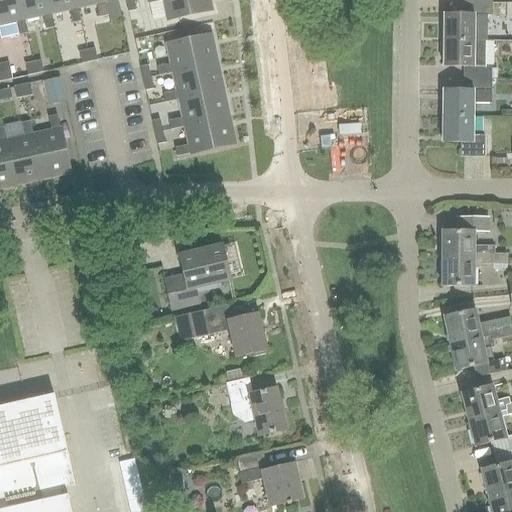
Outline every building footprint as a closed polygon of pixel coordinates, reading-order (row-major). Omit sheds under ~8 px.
[(27,34),(24,20),(19,0),(0,0),(0,25),(15,22),(18,36),(27,34)] [(19,0),(24,20),(42,16),(45,30),(54,28),(51,14),(47,0),(19,0)] [(47,0),(51,14),(69,10),(72,24),(81,22),(78,8),(75,0),(47,0)] [(75,0),(78,8),(96,4),(99,18),(108,16),(104,0),(75,0)] [(135,11),(132,0),(126,0),(125,0),(127,12),(135,11)] [(208,0),(147,0),(149,4),(163,1),(167,20),(211,11),(208,0)] [(491,19),(491,5),(463,5),(462,17),(443,17),(443,43),(472,43),(472,41),(472,28),(487,29),(487,19),(491,19)] [(158,77),(172,73),(217,64),(210,36),(166,45),(171,65),(156,68),(158,77)] [(472,43),(443,43),(443,69),(462,69),(462,80),(490,81),(490,68),(486,68),(486,42),(472,41),(472,43)] [(94,49),(86,51),(89,62),(97,61),(94,49)] [(89,62),(86,51),(78,52),(81,64),(89,62)] [(40,61),(32,63),(35,74),(43,73),(40,61)] [(35,74),(32,63),(25,64),(27,76),(35,74)] [(178,100),(223,91),(217,64),(172,73),(176,92),(162,95),(164,104),(178,100)] [(9,66),(0,67),(0,81),(12,79),(9,66)] [(139,67),(142,79),(150,78),(147,66),(139,67)] [(48,106),(64,102),(59,78),(43,82),(48,106)] [(152,89),(150,78),(142,79),(145,91),(152,89)] [(442,93),(442,118),(471,118),(472,104),(489,104),(489,94),(490,81),(462,80),(461,93),(442,93)] [(29,84),(21,85),(24,97),(32,96),(29,84)] [(24,97),(21,85),(13,87),(16,99),(24,97)] [(184,127),(228,118),(223,91),(178,100),(182,119),(168,122),(170,131),(184,127)] [(33,136),(42,180),(69,174),(57,116),(48,118),(51,132),(33,136)] [(234,145),(228,118),(184,127),(188,146),(174,149),(176,158),(234,145)] [(441,144),(459,144),(459,159),(465,159),(483,159),(484,138),(471,138),(471,118),(442,118),(441,144)] [(154,133),(162,131),(159,120),(151,121),(154,133)] [(6,141),(16,186),(42,180),(33,136),(30,122),(21,123),(24,138),(6,141)] [(0,189),(16,186),(6,141),(3,127),(0,128),(0,189)] [(164,143),(162,131),(154,133),(156,145),(164,143)] [(494,247),(473,247),(473,233),(488,233),(487,219),(456,219),(456,233),(441,233),(441,260),(481,261),(481,254),(493,254),(493,265),(506,266),(507,255),(494,254),(494,247)] [(214,284),(230,280),(222,245),(179,255),(184,275),(165,280),(171,309),(198,303),(194,282),(213,278),(214,284)] [(474,287),(473,270),(481,268),(481,265),(493,265),(493,254),(481,254),(481,261),(441,260),(441,287),(474,287)] [(227,306),(202,311),(175,317),(180,340),(229,329),(235,356),(253,352),(253,356),(266,353),(265,350),(267,349),(259,312),(230,319),(227,306)] [(444,317),(449,344),(489,336),(488,331),(500,328),(502,338),(511,336),(511,331),(509,319),(478,325),(475,311),(444,317)] [(489,336),(449,344),(455,371),(473,367),(475,378),(505,372),(503,359),(493,361),(490,349),(493,348),(492,340),(502,338),(500,328),(488,331),(489,336)] [(244,424),(255,421),(259,436),(286,430),(276,388),(252,393),(248,378),(227,383),(225,384),(230,405),(232,416),(244,424)] [(508,398),(496,401),(493,386),(461,394),(468,421),(499,412),(506,411),(507,416),(511,414),(511,402),(509,403),(508,398)] [(0,511),(73,511),(67,487),(77,484),(55,393),(0,406),(0,511)] [(475,447),(490,444),(493,455),(511,449),(511,436),(506,439),(499,412),(468,421),(475,447)] [(511,449),(493,455),(496,467),(481,471),(487,497),(511,490),(511,449)] [(271,508),(302,501),(294,465),(269,471),(265,454),(237,461),(242,485),(265,480),(271,508)] [(111,463),(122,511),(140,511),(128,459),(111,463)] [(511,511),(511,490),(487,497),(491,511),(511,511)]
